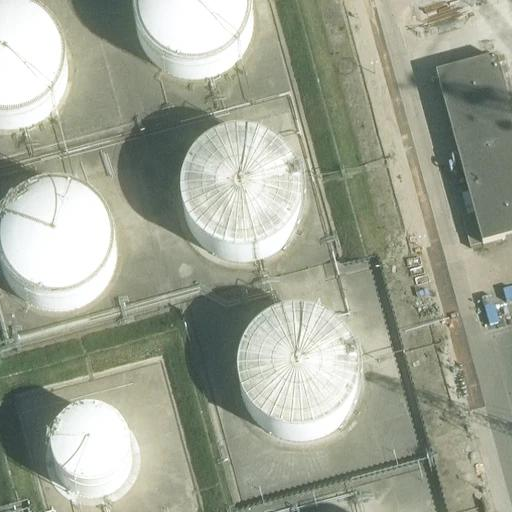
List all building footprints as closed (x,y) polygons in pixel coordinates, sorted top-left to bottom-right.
[(254,27),(255,15),(254,3),(252,0),(131,0),(131,1),(129,14),(130,26),(134,38),(141,51),(148,59),(157,67),(168,73),(179,76),(191,78),(205,76),(217,73),(226,68),(236,59),(243,51),(250,38),(254,27)] [(66,82),(67,70),(66,59),(62,47),(57,36),(49,28),(40,20),(30,15),(19,11),(9,10),(0,10),(0,129),(7,130),(18,129),(28,126),(39,121),(49,113),(56,105),(62,95),(66,82)] [(496,60),(436,76),(473,215),(461,218),(470,250),(482,246),(511,238),(511,118),(508,103),(511,101),(511,54),(504,56),(504,58),(496,61),(496,60)] [(305,212),(306,199),(305,186),(302,175),(297,165),(288,155),(278,146),(268,140),(255,136),(245,135),(231,136),(218,140),(209,145),(198,153),(190,163),(184,174),(180,186),(179,198),(180,210),(184,223),(189,233),(197,243),(207,252),(218,258),(231,261),(240,263),(255,261),(268,258),(278,252),(288,243),(297,233),(302,223),(305,212)] [(115,262),(116,249),(115,237),(112,227),(106,215),(99,207),(94,202),(88,197),(79,193),(67,189),(57,188),(44,189),(32,193),(23,197),(13,205),(6,214),(0,223),(0,273),(3,280),(10,290),(18,297),(30,304),(40,308),(52,310),(63,310),(75,307),(87,301),(96,294),(104,286),(108,280),(111,274),(115,262)] [(360,391),(361,378),(360,367),(359,360),(356,353),(353,346),(349,340),(342,332),(333,325),(321,319),(312,316),(299,314),(287,315),(274,319),(262,325),(253,332),(246,340),(240,351),(236,364),(234,377),(235,390),(239,402),(245,414),(252,422),(262,431),(273,437),(285,440),(295,442),(310,440),(322,437),(333,431),(343,422),(352,412),(357,402),(360,391)] [(51,460),(54,472),(61,483),(72,492),(84,496),(97,496),(110,492),(120,485),(128,474),(132,461),(131,449),(127,438),(120,428),(110,421),(99,417),(86,417),(74,420),(64,427),(56,436),(52,448),(51,460)]
